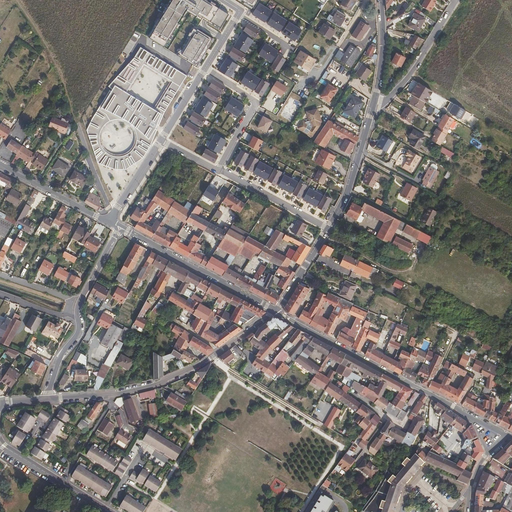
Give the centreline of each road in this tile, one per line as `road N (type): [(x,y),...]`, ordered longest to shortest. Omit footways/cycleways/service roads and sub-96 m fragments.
road 1 (tertiary): [(506,435),(274,311)]
road 2 (residential): [(119,227),(82,296),(78,331),(61,353),(47,399)]
road 3 (tertiary): [(274,311),(119,227)]
road 4 (tertiary): [(47,399),(161,382),(213,357)]
road 5 (residential): [(0,294),(61,316),(70,306),(69,298),(0,274)]
road 6 (track): [(16,0),(54,60),(78,125)]
road 7 (residential): [(219,168),(256,101),(205,68)]
road 8 (residential): [(327,229),(353,177),(373,103)]
road 9 (residential): [(373,103),(404,82),(455,0)]
road 10 (residential): [(318,424),(213,357)]
road 11 (residential): [(327,229),(219,168)]
road 12 (tertiary): [(108,221),(0,166)]
